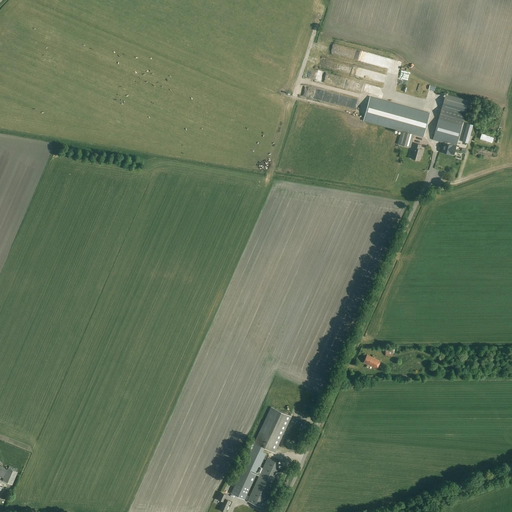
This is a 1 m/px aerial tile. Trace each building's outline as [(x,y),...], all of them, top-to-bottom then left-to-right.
[(371,85),(331,75),(329,84),(368,94),(371,85)] [(472,110),(474,102),(445,94),(441,108),(442,108),(439,116),(433,140),(444,143),(441,152),(451,155),(453,146),(456,147),(463,122),(465,114),(467,108),(472,110)] [(423,137),(430,113),(370,97),(363,121),(401,131),(398,145),(410,148),(414,135),(423,137)] [(473,126),(466,124),(462,142),(468,143),(473,126)] [(493,138),(481,134),(480,139),(492,143),(493,138)] [(421,156),(423,150),(420,149),(422,145),(414,142),(412,149),(415,150),(412,158),(419,160),(421,156)] [(377,369),(380,361),(367,355),(363,362),(377,369)] [(299,410),(305,412),(311,395),(309,394),(301,391),(296,407),(299,408),(299,410)] [(267,458),(264,457),(266,453),(263,452),(265,448),(275,453),(291,417),(270,407),(231,493),(245,500),(245,499),(247,500),(247,501),(263,508),(283,465),(267,458)] [(294,445),(294,435),(285,435),(284,445),(294,445)] [(12,470),(13,468),(9,466),(8,468),(7,470),(0,466),(0,476),(3,478),(2,481),(14,486),(16,480),(14,479),(17,472),(12,470)] [(224,511),(225,511),(231,501),(225,498),(227,495),(221,492),(218,499),(223,502),(220,510),(224,511)]
